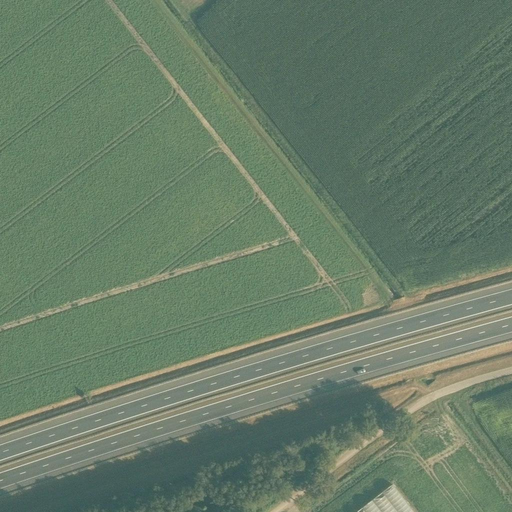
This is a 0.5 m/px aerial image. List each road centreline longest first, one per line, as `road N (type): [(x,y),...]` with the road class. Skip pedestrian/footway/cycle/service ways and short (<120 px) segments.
road 1 (motorway): [(511,298),(0,456)]
road 2 (motorway): [(0,483),(511,326)]
road 3 (track): [(402,291),(169,0)]
road 4 (track): [(431,398),(274,511)]
